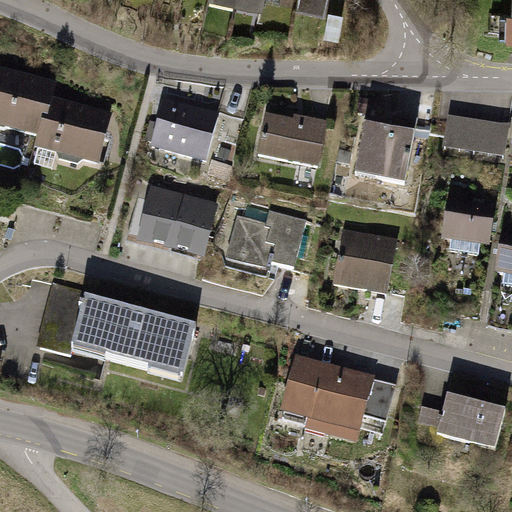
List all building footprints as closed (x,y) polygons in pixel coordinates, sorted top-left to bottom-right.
[(299,0),(297,11),(326,17),(329,0),(299,0)] [(10,129),(43,138),(52,106),(57,90),(0,74),(0,129),(6,132),(10,129)] [(111,121),(52,106),(43,138),(42,142),(54,145),(55,150),(58,151),(60,162),(81,166),(84,162),(100,166),(111,121)] [(219,119),(166,106),(155,149),(208,162),(219,119)] [(511,124),(451,115),(446,151),(511,160),(511,124)] [(391,132),(367,127),(360,164),(380,168),(378,180),(407,186),(420,121),(395,116),(391,132)] [(310,125),(268,117),(260,159),(319,170),(328,124),(311,121),(310,125)] [(470,193),(451,191),(444,239),(453,241),(451,252),(480,256),(482,245),(492,246),(497,211),(468,206),(470,193)] [(185,203),(154,195),(141,241),(173,249),(185,203)] [(217,212),(185,203),(173,249),(204,258),(217,212)] [(267,228),(240,221),(236,238),(247,241),(243,259),(270,266),(268,272),(273,273),(275,266),(295,272),(308,223),(271,213),(267,228)] [(371,238),(346,234),(345,242),(350,243),(347,262),(341,261),(336,287),(369,293),(370,287),(391,290),(399,246),(370,241),(371,238)] [(511,238),(503,237),(498,273),(506,274),(504,286),(511,287),(511,238)] [(197,331),(58,294),(43,350),(73,358),(74,351),(76,352),(77,347),(109,355),(107,360),(151,372),(153,366),(186,375),(197,331)] [(373,382),(300,362),(284,421),(357,441),(362,419),(388,426),(398,389),(372,383),(373,382)] [(475,405),(449,398),(445,414),(424,408),(420,425),(441,430),(439,437),(497,452),(507,413),(485,407),(484,409),(475,406),(475,405)]
